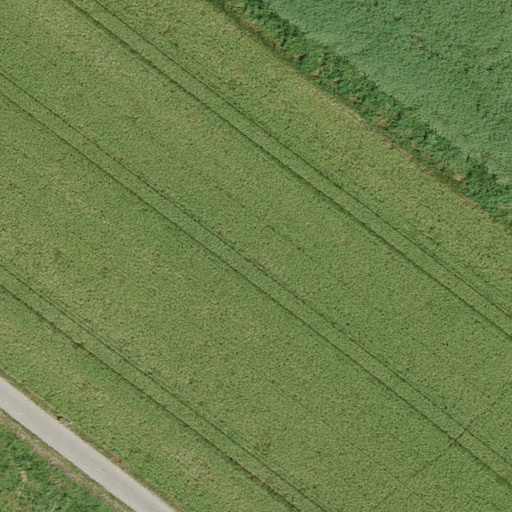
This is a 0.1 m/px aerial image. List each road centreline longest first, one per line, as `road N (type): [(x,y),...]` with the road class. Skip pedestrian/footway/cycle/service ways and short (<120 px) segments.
road 1 (track): [(239,0),(511,204)]
road 2 (track): [(160,511),(0,390)]
